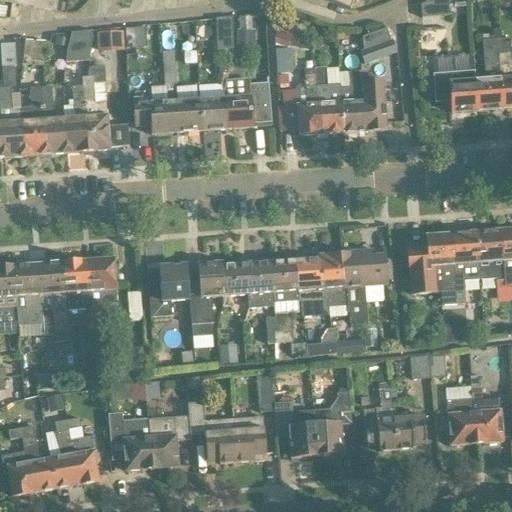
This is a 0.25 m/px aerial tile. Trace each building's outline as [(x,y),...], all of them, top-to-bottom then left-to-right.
[(35,0),(34,9),(55,13),(57,0),(35,0)] [(354,0),(321,0),(350,11),(354,0)] [(66,5),(57,3),(56,12),(65,14),(66,5)] [(421,7),(420,7),(421,19),(448,16),(447,5),(421,7)] [(293,20),(284,16),(279,29),(288,33),(293,20)] [(240,31),(252,31),(251,18),(239,18),(240,31)] [(146,49),(145,29),(125,31),(126,51),(146,49)] [(386,30),(362,39),(364,52),(391,42),(386,30)] [(255,31),(252,31),(240,31),(236,31),(236,46),(255,46),(255,31)] [(92,51),(93,32),(92,33),(72,34),(68,52),(92,51)] [(123,33),(97,34),(98,53),(124,52),(123,33)] [(294,39),(277,36),(275,46),(292,49),(292,48),(294,39)] [(56,39),(54,47),(66,49),(67,41),(56,39)] [(310,46),(294,39),(292,48),(309,52),(310,46)] [(502,112),(498,56),(497,54),(501,53),(500,41),(483,43),(486,81),(474,82),(477,114),(502,112)] [(510,41),(500,41),(501,53),(497,54),(498,56),(511,55),(510,41)] [(49,44),(33,44),(31,67),(44,67),(49,44)] [(0,54),(0,57),(1,69),(16,68),(14,45),(0,46),(1,55),(0,54)] [(364,66),(380,61),(376,48),(360,54),(364,66)] [(279,74),(293,75),(294,52),(280,52),(279,74)] [(162,54),(165,87),(176,86),(174,54),(162,54)] [(498,56),(502,112),(511,111),(511,70),(511,55),(498,56)] [(339,87),(327,87),(326,71),(327,71),(327,69),(315,70),(317,105),(318,105),(321,137),(342,136),(339,90),(339,87)] [(299,139),(321,137),(318,105),(317,105),(315,70),(304,70),(305,84),(304,84),(304,89),(295,89),(297,108),(299,139)] [(361,73),(349,74),(349,90),(339,90),(342,136),(364,134),(362,102),(363,102),(362,85),(361,73)] [(477,114),(474,82),(474,73),(435,76),(437,105),(450,104),(451,116),(477,114)] [(224,89),(225,82),(227,82),(228,76),(227,75),(218,74),(215,87),(217,87),(224,89)] [(83,88),(88,154),(109,153),(109,150),(129,149),(127,127),(109,129),(107,105),(96,106),(94,78),(82,79),(83,88)] [(362,102),(364,134),(386,133),(382,83),(362,85),(363,102),(362,102)] [(225,100),(227,132),(252,130),(252,127),(272,125),(268,85),(248,86),(249,97),(238,97),(238,99),(225,100)] [(67,156),(88,154),(83,88),(72,89),(75,120),(64,121),(67,156)] [(24,159),(21,111),(12,111),(11,89),(5,90),(3,90),(3,91),(0,90),(0,119),(3,161),(24,159)] [(67,156),(64,121),(54,121),(51,89),(40,90),(40,109),(42,109),(46,157),(67,156)] [(24,159),(46,157),(42,109),(40,109),(40,90),(30,91),(32,110),(21,111),(24,159)] [(177,136),(174,104),(151,106),(150,98),(133,100),(135,129),(151,127),(152,138),(177,136)] [(227,132),(225,100),(223,101),(200,102),(202,134),(227,132)] [(177,136),(202,134),(200,102),(174,104),(177,136)] [(505,289),(511,288),(511,231),(501,233),(505,289)] [(496,282),(497,289),(505,289),(501,233),(475,235),(479,283),(496,282)] [(464,285),(479,283),(475,235),(450,236),(454,278),(452,280),(453,293),(441,294),(441,296),(441,308),(465,307),(464,285)] [(410,298),(441,296),(441,294),(453,293),(452,280),(454,278),(450,236),(425,238),(426,248),(406,249),(410,298)] [(347,308),(348,315),(350,315),(351,328),(366,327),(364,290),(382,289),(387,288),(385,257),(362,259),(361,255),(340,256),(342,290),(345,290),(346,304),(347,304),(347,308)] [(328,308),(328,310),(347,308),(347,304),(346,304),(345,290),(342,290),(340,256),(318,258),(319,261),(322,302),(327,301),(327,308),(328,308)] [(86,320),(97,319),(96,305),(114,304),(113,293),(115,293),(113,261),(88,263),(90,294),(91,306),(86,306),(86,320)] [(309,303),(322,302),(319,261),(295,263),(298,304),(299,304),(309,303)] [(63,265),(65,296),(90,294),(88,263),(63,265)] [(299,315),(298,304),(295,263),(271,265),(274,309),(275,320),(276,334),(272,335),(273,345),(292,344),(289,315),(299,315)] [(72,333),(67,307),(66,307),(65,296),(63,265),(38,266),(42,326),(44,326),(44,335),(72,333)] [(224,299),(221,268),(221,265),(198,267),(201,300),(198,300),(198,301),(189,302),(192,339),(212,337),(211,321),(210,301),(222,300),(224,299)] [(249,311),(274,309),(271,265),(247,267),(249,297),(248,297),(249,311)] [(19,327),(42,326),(38,266),(13,268),(17,327),(19,327)] [(227,299),(248,297),(249,297),(247,267),(221,268),(224,299),(222,300),(223,309),(228,309),(227,299)] [(19,334),(19,327),(17,327),(13,268),(0,269),(0,349),(2,350),(1,335),(19,334)] [(189,303),(188,288),(186,268),(158,270),(160,293),(150,294),(150,292),(148,292),(150,320),(172,318),(171,305),(189,303)] [(142,321),(140,295),(128,295),(130,322),(142,321)] [(266,320),(267,335),(272,335),(276,334),(275,320),(266,320)] [(362,342),(350,343),(351,355),(363,354),(362,342)] [(290,356),(306,355),(305,346),(305,345),(290,346),(290,356)] [(306,355),(306,359),(322,358),(321,345),(305,346),(306,355)] [(235,347),(219,348),(220,367),(237,366),(235,347)] [(192,351),(176,352),(177,368),(193,367),(192,351)] [(138,354),(114,357),(117,377),(140,374),(138,354)] [(430,358),(432,380),(446,379),(444,357),(430,358)] [(412,382),(432,380),(430,358),(410,360),(412,382)] [(49,376),(37,377),(38,389),(50,388),(49,376)] [(274,413),(274,406),(271,378),(256,379),(259,415),(274,413)] [(472,401),(476,447),(502,444),(499,401),(481,402),(479,378),(470,378),(471,389),(472,401)] [(145,386),(146,400),(159,399),(158,384),(145,386)] [(146,400),(145,386),(131,387),(132,402),(146,400)] [(391,400),(391,391),(379,391),(381,410),(375,410),(376,412),(363,413),(366,449),(378,448),(379,454),(396,453),(394,420),(394,411),(392,411),(391,400)] [(313,426),(316,459),(342,457),(339,415),(350,414),(349,395),(339,396),(337,396),(337,401),(330,412),(314,413),(315,426),(313,426)] [(60,397),(47,400),(49,414),(63,411),(60,397)] [(368,399),(360,400),(361,407),(369,407),(368,399)] [(476,447),(472,401),(445,403),(449,449),(476,447)] [(237,465),(233,422),(206,425),(204,404),(189,406),(190,418),(188,418),(189,437),(191,437),(205,436),(206,462),(219,461),(219,467),(237,465)] [(316,459),(313,426),(293,428),(291,405),(274,406),(274,413),(275,413),(277,441),(288,440),(290,461),(316,459)] [(112,459),(124,458),(125,474),(152,471),(148,421),(124,423),(123,415),(109,416),(112,459)] [(191,441),(191,437),(189,437),(188,418),(149,422),(149,421),(148,421),(152,471),(178,469),(176,442),(191,441)] [(394,420),(396,453),(414,452),(413,446),(425,445),(423,418),(394,420)] [(233,422),(237,465),(254,464),(253,458),(266,457),(262,419),(233,422)] [(67,422),(69,432),(80,430),(78,420),(67,422)] [(55,492),(77,488),(65,422),(54,424),(60,458),(50,460),(55,492)] [(65,422),(77,488),(98,484),(93,454),(97,453),(94,439),(71,443),(69,432),(67,422),(65,422)] [(55,492),(50,460),(39,462),(33,429),(22,431),(34,496),(55,492)] [(13,500),(34,496),(22,431),(19,431),(21,440),(24,454),(1,459),(3,471),(7,470),(13,500)] [(13,442),(21,440),(19,431),(11,433),(7,434),(9,443),(13,442)]
